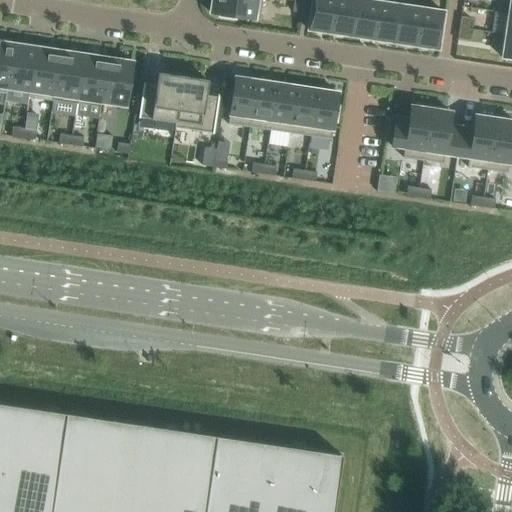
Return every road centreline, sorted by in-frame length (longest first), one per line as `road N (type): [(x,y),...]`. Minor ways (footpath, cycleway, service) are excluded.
road 1 (tertiary): [(488,345),(0,279)]
road 2 (tertiary): [(0,315),(481,393)]
road 3 (residential): [(183,28),(511,79)]
road 4 (residential): [(183,28),(32,0)]
